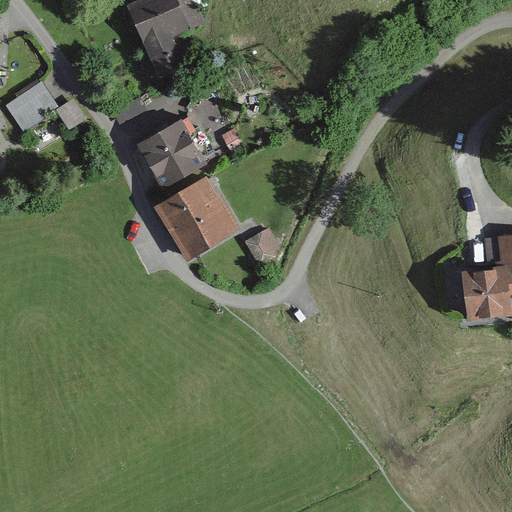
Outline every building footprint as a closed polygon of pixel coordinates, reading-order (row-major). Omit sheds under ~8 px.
[(139,0),(127,5),(154,73),(185,61),(174,34),(204,22),(194,0),(139,0)] [(60,109),(44,84),(8,108),(24,133),(60,109)] [(188,119),(178,124),(187,143),(214,132),(225,121),(211,90),(193,99),(188,109),(188,119)] [(141,99),(114,113),(120,126),(148,112),(141,99)] [(77,105),(59,114),(67,129),(85,120),(77,105)] [(175,118),(129,141),(152,187),(198,163),(187,143),(178,124),(175,118)] [(247,147),(236,128),(222,136),(233,155),(247,147)] [(196,176),(147,204),(180,263),(239,230),(219,195),(209,200),(196,176)] [(281,249),(270,229),(245,243),(259,268),(276,258),(274,253),(281,249)] [(500,268),(462,273),(469,323),(511,317),(511,318),(511,235),(496,238),(500,268)]
